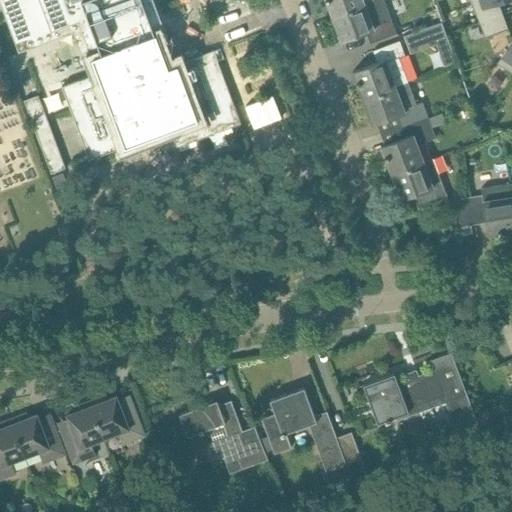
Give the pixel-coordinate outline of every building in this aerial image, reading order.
[(154,0),(0,0),(0,2),(19,53),(29,49),(27,43),(26,43),(25,39),(79,19),(89,46),(79,49),(89,76),(62,86),(89,160),(170,129),(177,147),(241,123),(214,50),(169,67),(159,41),(168,38),(154,0)] [(326,0),(332,17),(365,4),(363,0),(326,0)] [(471,0),(480,23),(503,15),(498,1),(499,0),(471,0)] [(365,4),(332,17),(341,41),(366,32),(370,43),(396,34),(391,19),(373,25),(365,4)] [(480,23),(485,37),(508,29),(503,15),(480,23)] [(439,22),(402,35),(409,53),(435,43),(446,39),(439,22)] [(353,71),(363,99),(395,87),(395,86),(386,61),(404,54),(399,41),(373,51),(377,62),(353,71)] [(511,41),(497,63),(511,72),(511,41)] [(395,86),(395,87),(363,99),(372,124),(397,115),(401,125),(426,115),(421,101),(415,104),(407,81),(395,86)] [(34,131),(49,126),(38,97),(24,103),(34,131)] [(442,113),(429,118),(432,127),(446,123),(442,113)] [(381,146),(391,173),(433,157),(423,132),(432,129),(426,115),(401,125),(405,137),(381,146)] [(448,197),(433,157),(391,173),(401,199),(418,192),(423,206),(448,197)] [(62,158),(47,163),(51,174),(52,173),(66,168),(62,158)] [(62,171),(52,175),(55,185),(66,181),(62,171)] [(489,235),(511,230),(511,191),(511,183),(482,188),(482,193),(468,195),(473,225),(487,222),(489,235)] [(457,227),(473,225),(468,195),(452,197),(457,227)] [(1,254),(0,254),(0,275),(8,272),(6,265),(2,255),(1,254)] [(458,371),(450,353),(430,360),(433,370),(398,383),(395,373),(364,385),(377,422),(395,415),(396,420),(444,402),(459,441),(480,433),(458,371)] [(337,437),(327,411),(315,415),(304,387),(270,399),(275,413),(261,418),(274,453),(291,446),(286,431),(309,423),(319,450),(338,442),(337,437)] [(106,394),(89,401),(104,438),(118,433),(123,445),(145,436),(132,402),(121,406),(116,395),(108,399),(106,394)] [(224,458),(229,473),(231,473),(230,471),(253,463),(253,464),(254,464),(254,462),(266,458),(255,426),(253,426),(254,428),(243,432),(231,400),(219,404),(217,400),(179,413),(180,416),(181,426),(184,426),(188,436),(199,432),(200,434),(204,432),(203,430),(207,429),(218,459),(222,457),(223,458),(224,458)] [(104,438),(89,401),(74,407),(76,411),(67,414),(71,425),(60,429),(73,463),(96,455),(91,443),(104,438)] [(477,414),(483,433),(494,429),(488,410),(477,414)] [(27,413),(11,419),(25,456),(39,451),(43,463),(65,454),(52,420),(41,424),(37,414),(29,417),(27,413)] [(25,456),(11,419),(0,422),(0,479),(16,473),(12,461),(25,456)] [(351,432),(337,437),(338,442),(353,480),(367,475),(351,432)]
